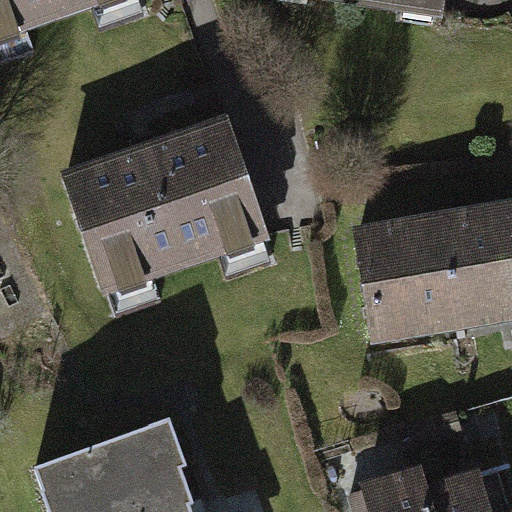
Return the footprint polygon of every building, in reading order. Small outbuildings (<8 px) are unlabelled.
[(0,0),(0,33),(104,0),(0,0)] [(490,0),(307,0),(307,5),(487,27),(490,0)] [(221,124),(72,174),(114,300),(264,251),(221,124)] [(511,205),(354,230),(372,346),(511,324),(511,205)] [(179,511),(147,433),(25,483),(37,511),(179,511)] [(467,511),(457,473),(402,487),(408,511),(467,511)] [(408,511),(402,487),(347,501),(350,511),(408,511)]
